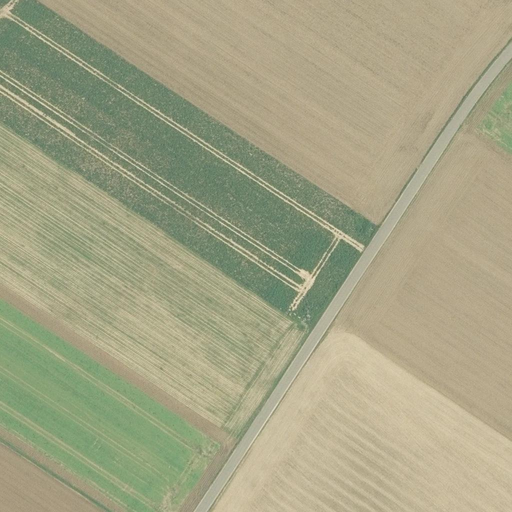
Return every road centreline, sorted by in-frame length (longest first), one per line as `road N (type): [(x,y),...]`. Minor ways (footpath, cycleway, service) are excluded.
road 1 (unclassified): [(200,511),(477,91),(511,51)]
road 2 (track): [(103,511),(0,443)]
